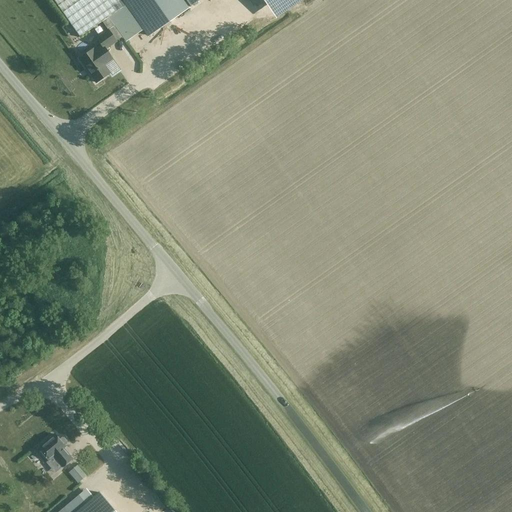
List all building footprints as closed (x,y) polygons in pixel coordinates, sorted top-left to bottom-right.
[(54,0),(80,37),(122,7),(117,0),(54,0)] [(189,7),(183,0),(123,0),(149,36),(189,7)] [(93,49),(79,59),(96,83),(110,73),(104,65),(112,59),(105,49),(116,42),(108,30),(96,38),(102,46),(94,51),(93,49)] [(132,44),(128,46),(132,54),(137,51),(132,44)] [(112,314),(100,324),(104,328),(115,318),(112,314)] [(33,381),(46,373),(43,369),(31,377),(33,381)] [(54,456),(63,466),(72,459),(63,448),(65,446),(55,434),(38,448),(49,460),(54,456)] [(78,482),(84,477),(76,466),(69,471),(78,482)] [(48,507),(57,497),(52,492),(43,502),(48,507)] [(115,511),(99,493),(76,511),(115,511)]
